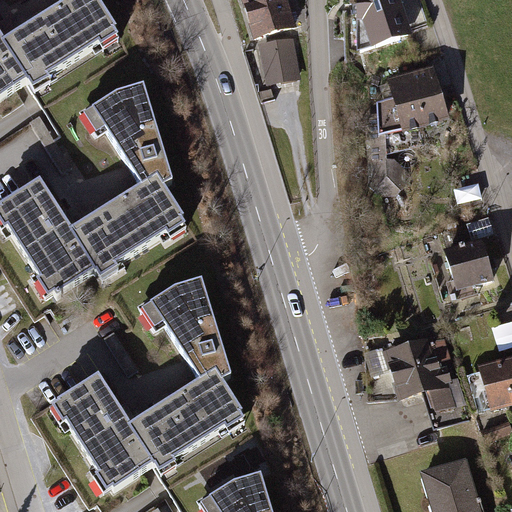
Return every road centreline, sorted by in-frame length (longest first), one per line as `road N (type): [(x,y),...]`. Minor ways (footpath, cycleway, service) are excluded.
road 1 (residential): [(317,0),(323,229),(310,254),(276,276)]
road 2 (secondary): [(276,276),(184,0)]
road 3 (residential): [(433,0),(511,251)]
road 4 (secondary): [(347,511),(276,276)]
